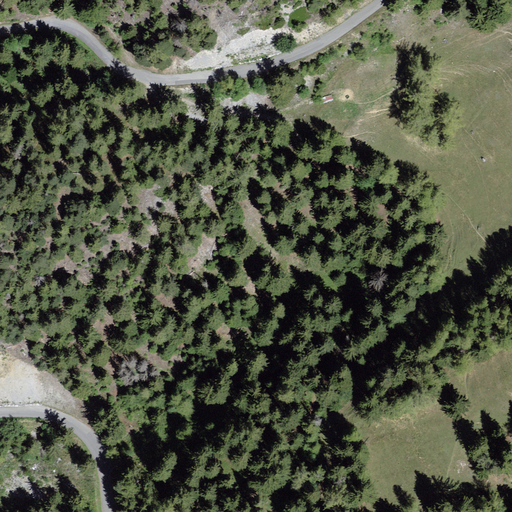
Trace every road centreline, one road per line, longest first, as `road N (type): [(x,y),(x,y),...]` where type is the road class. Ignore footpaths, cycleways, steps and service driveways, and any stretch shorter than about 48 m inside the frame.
road 1 (unclassified): [(379,0),(289,51),(203,73),(139,70),(63,26),(0,24)]
road 2 (unclassified): [(0,410),(57,417),(80,430),(98,456),(110,511)]
